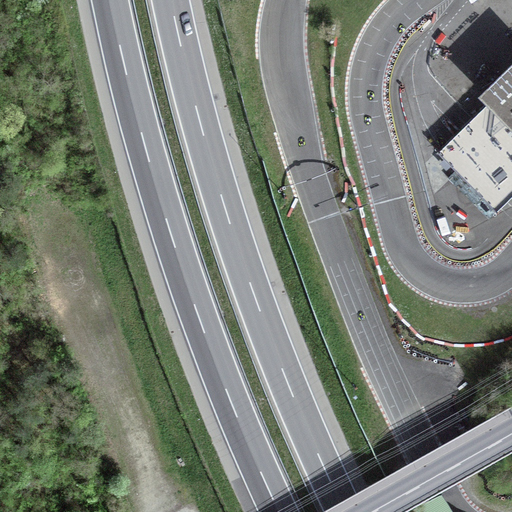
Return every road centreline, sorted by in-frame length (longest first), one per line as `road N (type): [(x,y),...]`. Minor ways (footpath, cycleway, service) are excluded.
road 1 (motorway): [(342,511),(235,248),(168,0)]
road 2 (motorway): [(108,0),(182,277),(274,511)]
road 3 (tertiary): [(511,428),(365,511)]
